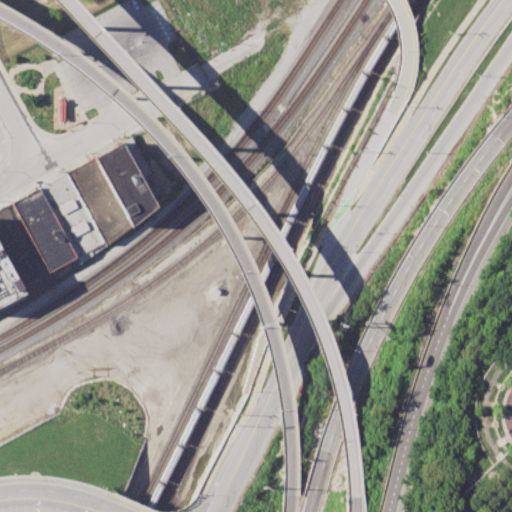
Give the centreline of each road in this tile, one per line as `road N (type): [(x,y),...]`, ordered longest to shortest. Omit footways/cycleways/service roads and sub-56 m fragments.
road 1 (motorway): [(354,501),(329,365),(263,234),(56,0)]
road 2 (motorway): [(0,12),(128,109),(162,142),(218,222),(263,321),(280,391),(289,492)]
road 3 (motorway): [(511,116),(445,202),(389,297),(335,419),(308,511)]
road 4 (tertiary): [(287,352),(511,42)]
road 5 (tertiary): [(500,0),(324,273)]
road 6 (motorway): [(385,511),(432,351),(467,270)]
road 7 (residential): [(204,74),(0,190)]
road 8 (motorway): [(399,84),(350,185),(324,273)]
road 9 (tertiary): [(287,352),(212,511)]
